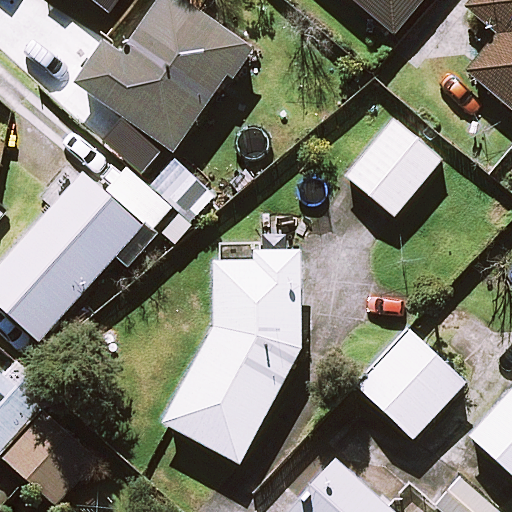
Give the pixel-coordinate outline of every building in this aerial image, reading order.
[(251,51),(180,0),(166,0),(138,39),(122,27),(78,87),(175,157),(251,51)] [(351,0),(394,36),(424,0),(351,0)] [(511,0),(478,0),(469,12),(499,37),(468,74),(511,111),(511,0)] [(441,161),(394,122),(347,178),(394,217),(441,161)] [(217,197),(178,165),(155,192),(194,225),(217,197)] [(0,273),(0,306),(40,344),(148,227),(154,234),(173,213),(129,172),(108,195),(88,177),(0,273)] [(301,349),(300,253),(260,251),(259,265),(215,264),(213,332),(163,423),(239,464),(301,349)] [(465,384),(407,329),(355,385),(414,439),(465,384)] [(98,462),(0,373),(0,455),(57,507),(98,462)] [(511,391),(470,436),(511,475),(511,391)] [(392,511),(339,465),(297,511),(392,511)] [(497,511),(461,478),(436,505),(442,511),(497,511)]
